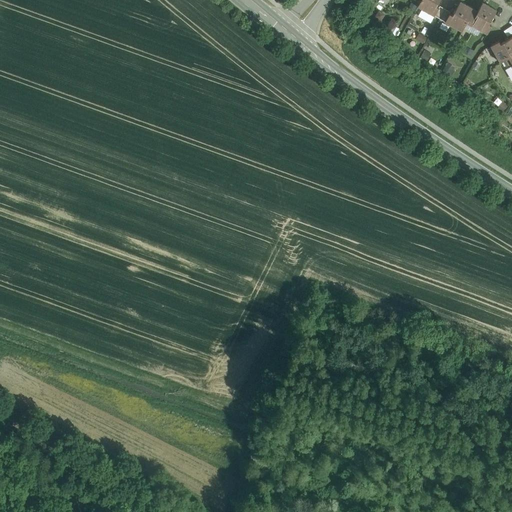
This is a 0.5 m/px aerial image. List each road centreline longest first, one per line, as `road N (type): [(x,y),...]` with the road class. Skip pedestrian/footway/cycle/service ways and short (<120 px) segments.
road 1 (secondary): [(511,192),(295,41)]
road 2 (track): [(0,407),(42,436),(83,511)]
